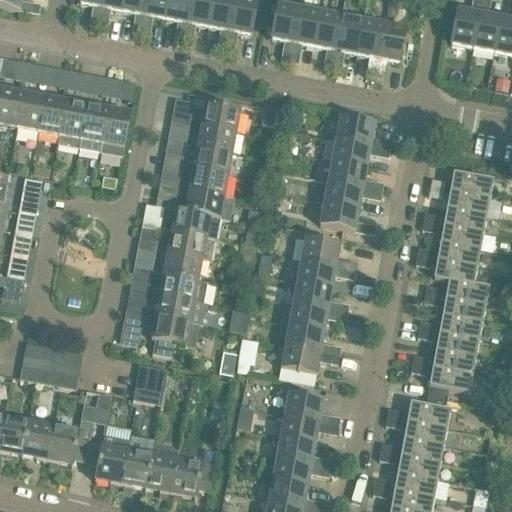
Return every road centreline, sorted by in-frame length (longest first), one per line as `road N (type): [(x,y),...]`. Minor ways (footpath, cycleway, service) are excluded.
road 1 (residential): [(344,511),(424,112)]
road 2 (residential): [(424,112),(154,63)]
road 3 (residential): [(128,224),(82,212),(54,228),(39,295),(61,328),(88,332),(113,307)]
road 4 (residential): [(128,224),(154,63)]
